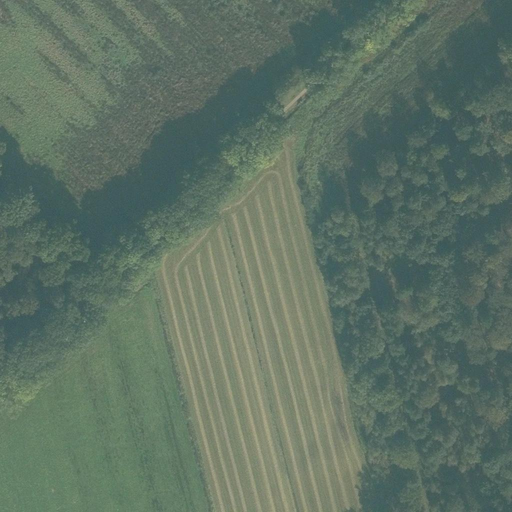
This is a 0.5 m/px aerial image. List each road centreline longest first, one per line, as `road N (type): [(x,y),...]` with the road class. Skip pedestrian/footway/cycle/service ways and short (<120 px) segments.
road 1 (track): [(431,511),(355,215),(511,56)]
road 2 (track): [(93,282),(386,0)]
road 3 (track): [(0,183),(93,282)]
road 4 (track): [(0,375),(88,288)]
